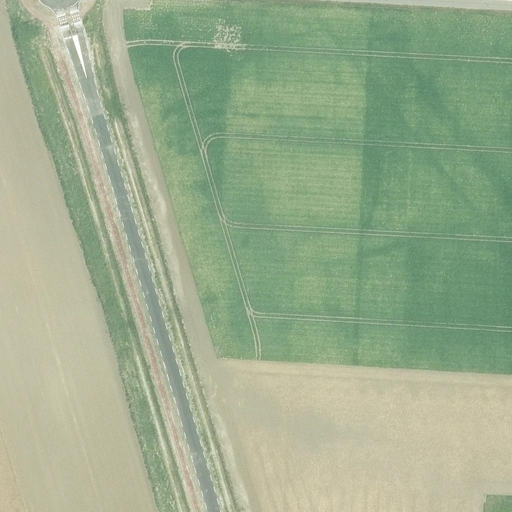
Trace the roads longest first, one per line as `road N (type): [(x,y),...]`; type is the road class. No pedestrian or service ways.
road 1 (tertiary): [(86,78),(213,511)]
road 2 (residential): [(382,0),(511,6)]
